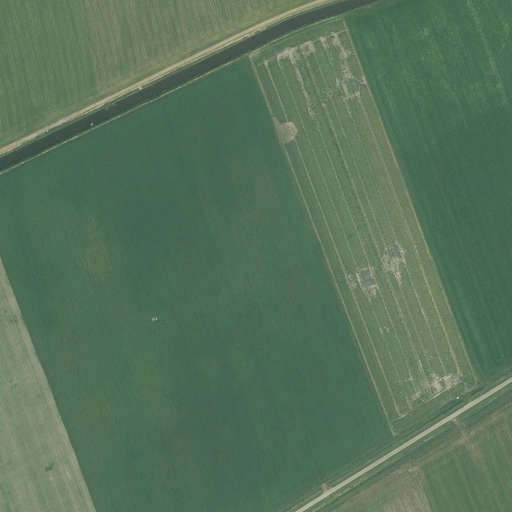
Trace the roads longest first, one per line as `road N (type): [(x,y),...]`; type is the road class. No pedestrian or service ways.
road 1 (track): [(318,0),(0,151)]
road 2 (unclassified): [(298,511),(511,379)]
